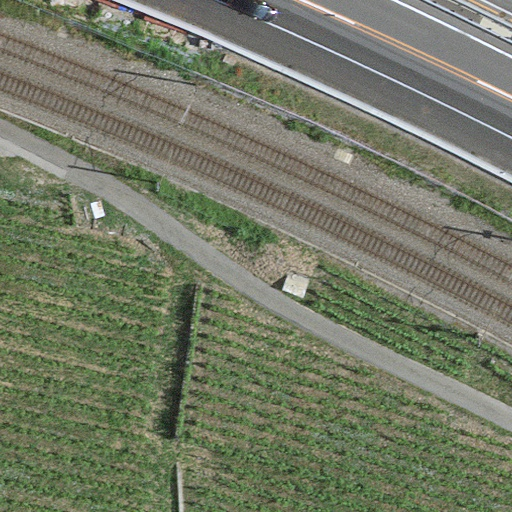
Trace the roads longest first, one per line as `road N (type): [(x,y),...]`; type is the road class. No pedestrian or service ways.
road 1 (track): [(52,166),(96,186),(281,312),(511,427)]
road 2 (motorway): [(290,0),(511,101)]
